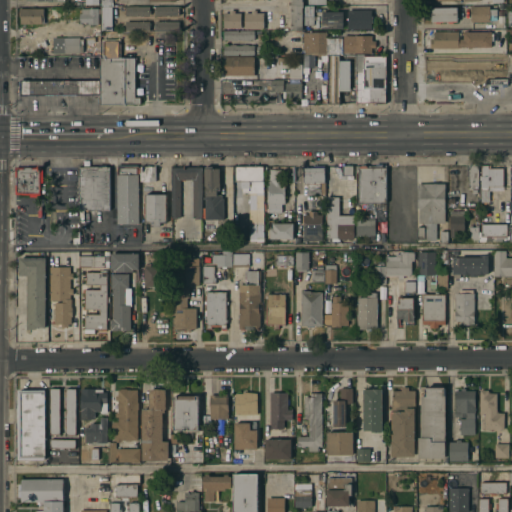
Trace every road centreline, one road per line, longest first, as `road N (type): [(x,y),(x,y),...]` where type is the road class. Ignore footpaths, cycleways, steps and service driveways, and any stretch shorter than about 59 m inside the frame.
road 1 (residential): [(511,357),(0,360)]
road 2 (primary): [(511,136),(107,137)]
road 3 (residential): [(203,0),(203,138)]
road 4 (residential): [(403,0),(403,137)]
